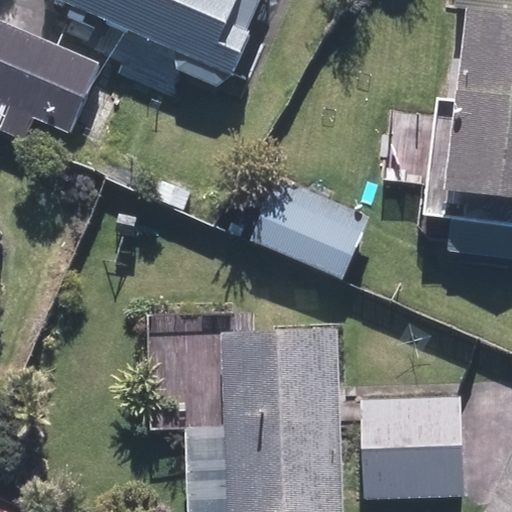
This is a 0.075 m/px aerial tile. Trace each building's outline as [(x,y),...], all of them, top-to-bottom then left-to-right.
[(68,0),(236,75),(268,0),(68,0)] [(511,0),(454,0),(453,16),(466,17),(448,192),(511,198),(511,0)] [(100,62),(0,20),(0,128),(62,154),(100,62)] [(268,173),(241,233),(339,279),(367,218),(268,173)] [(0,250),(9,244),(0,229),(0,250)] [(338,511),(341,333),(255,332),(255,316),(147,314),(145,432),(191,433),(189,511),(338,511)] [(460,403),(361,401),(359,502),(458,504),(460,403)]
